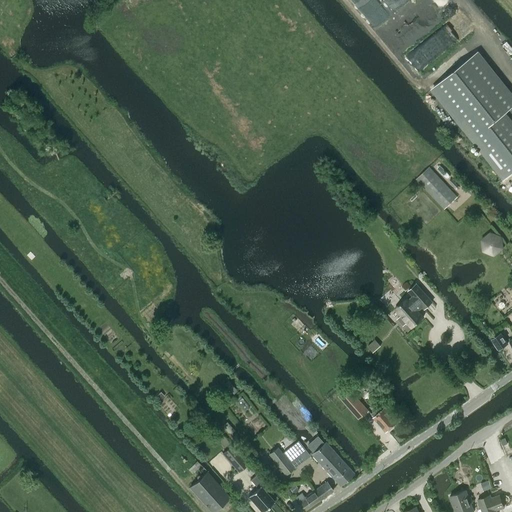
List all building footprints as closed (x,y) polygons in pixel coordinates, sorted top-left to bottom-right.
[(511,92),(479,51),(431,89),(503,180),(511,172),(511,119),(506,112),(511,106),(511,92)] [(457,197),(429,167),(416,179),(444,209),(457,197)] [(481,239),(482,252),(494,256),(503,248),(501,236),(489,232),(481,239)] [(407,298),(397,307),(394,310),(400,317),(398,319),(399,319),(404,325),(403,325),(404,325),(407,322),(412,328),(424,317),(417,310),(421,306),(424,309),(433,302),(417,284),(408,291),(415,298),(410,302),(407,298)] [(501,332),(491,339),(499,350),(508,343),(501,332)] [(348,387),(337,397),(358,419),(368,410),(348,387)] [(386,431),(397,421),(385,407),(382,410),(379,407),(371,414),(374,417),(374,418),(386,431)] [(312,454),(332,477),(340,485),(354,473),(326,442),(324,444),(318,437),(308,446),(314,452),(312,454)] [(238,472),(248,464),(249,463),(232,444),(222,453),(238,472)] [(278,447),(269,454),(285,475),(294,468),(278,447)] [(186,452),(178,460),(180,463),(188,455),(186,452)] [(213,511),(230,497),(208,471),(207,471),(197,461),(188,469),(193,474),(198,468),(204,474),(189,488),(211,511),(213,511)] [(258,489),(249,497),(262,511),(274,502),(260,487),(265,483),(257,474),(250,480),(258,489)] [(492,488),(489,480),(481,483),(483,491),(492,488)] [(326,482),(313,491),(305,497),(302,493),(295,498),(304,511),(333,490),(326,482)] [(286,485),(279,491),(286,500),(299,490),(295,484),(288,489),(286,485)] [(471,511),(474,511),(466,490),(450,496),(456,511),(471,511)] [(492,498),(490,495),(478,500),(482,511),(496,511),(496,510),(504,507),(500,495),(492,498)]
